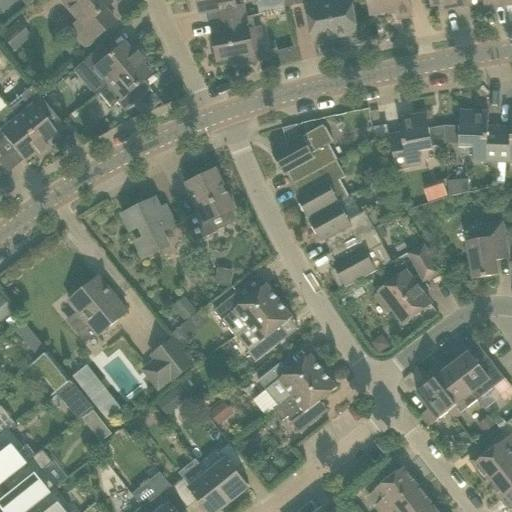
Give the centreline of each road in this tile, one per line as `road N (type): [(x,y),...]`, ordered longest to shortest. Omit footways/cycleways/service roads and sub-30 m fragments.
road 1 (residential): [(372,384),(288,256),(227,113)]
road 2 (residential): [(227,113),(511,51)]
road 3 (residential): [(0,237),(92,174),(211,118)]
road 4 (residential): [(372,384),(479,311),(511,309)]
road 5 (residential): [(266,511),(392,410)]
road 6 (residential): [(211,118),(154,0)]
road 7 (residential): [(474,511),(392,410)]
